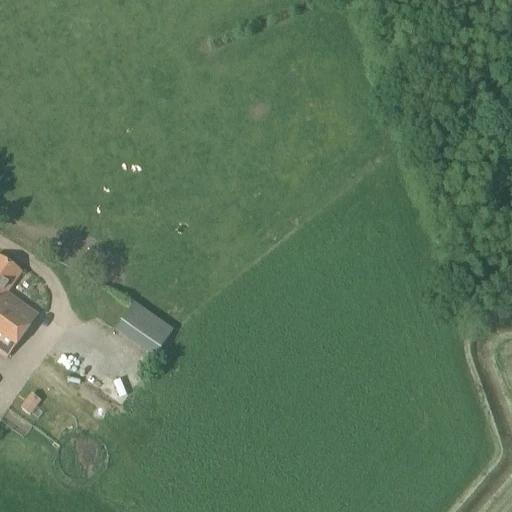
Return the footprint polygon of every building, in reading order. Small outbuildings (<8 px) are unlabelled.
[(5,297),(20,275),(0,260),(0,353),(8,359),(36,319),(5,297)] [(153,361),(173,333),(132,305),(113,333),(153,361)] [(90,378),(120,391),(128,372),(98,359),(90,378)] [(78,483),(82,482),(86,482),(89,480),(93,478),(96,475),(98,472),(100,468),(101,464),(101,460),(100,456),(99,452),(97,449),(95,446),(91,443),(88,441),(83,440),(79,439),(75,440),(71,441),(67,443),(64,446),(61,449),(59,453),(58,457),(58,461),(58,465),(59,469),(61,472),(63,476),(66,478),(70,480),(74,482),(78,483)] [(108,483),(127,491),(136,471),(116,463),(108,483)]
